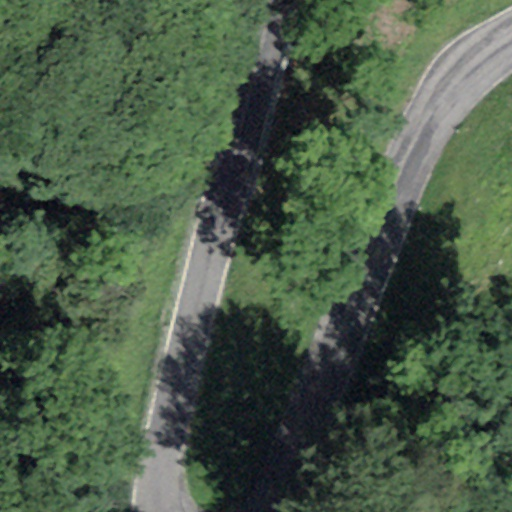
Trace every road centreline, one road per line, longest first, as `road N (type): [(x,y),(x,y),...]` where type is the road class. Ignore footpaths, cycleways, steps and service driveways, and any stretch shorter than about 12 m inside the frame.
road 1 (unclassified): [(511,37),(460,73),(418,134),(268,511)]
road 2 (unclassified): [(163,511),(175,387),(271,0)]
